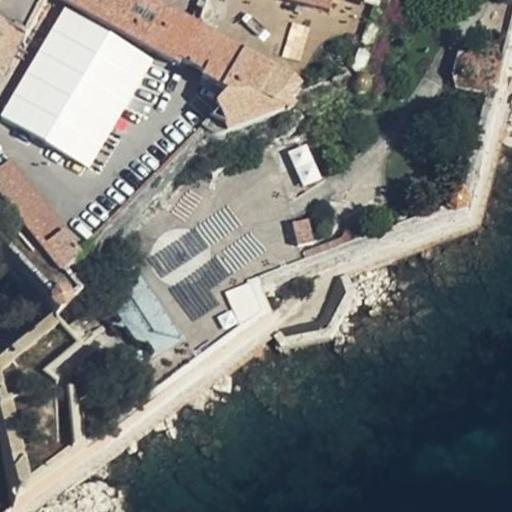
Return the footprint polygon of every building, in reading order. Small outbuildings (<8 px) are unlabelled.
[(53,0),(178,69),(180,63),(188,67),(203,75),(201,80),(227,95),(216,106),(218,109),(200,127),(212,131),(221,132),(290,106),(286,101),(290,91),(287,86),(200,33),(144,0),(256,0),(321,20),(327,0),(353,0),(351,6),(379,15),(385,0),(53,0)] [(151,62),(61,10),(0,113),(0,118),(89,170),(151,62)] [(0,28),(0,69),(7,56),(3,54),(13,35),(0,28)] [(369,85),(371,79),(370,75),(367,70),(362,68),(356,69),(352,73),(350,78),(350,83),(354,87),(359,90),(365,89),(369,85)] [(309,145),(294,151),(307,184),(322,178),(309,145)] [(41,246),(58,232),(60,231),(7,160),(0,165),(0,195),(40,247),(41,246)] [(470,217),(473,203),(468,198),(462,196),(455,198),(451,202),(450,210),(451,215),(455,219),(461,221),(467,219),(470,217)] [(303,244),(299,219),(284,222),(288,247),(303,244)] [(72,251),(58,232),(41,246),(64,277),(77,257),(72,251)] [(150,359),(185,339),(150,280),(116,301),(150,359)] [(255,312),(240,285),(215,295),(230,328),(255,312)] [(67,312),(68,307),(67,303),(65,300),(61,297),(57,296),(52,296),(48,299),(46,302),(44,307),(45,311),(48,316),(52,318),(56,319),(61,318),(64,316),(67,312)] [(24,352),(41,374),(41,375),(83,343),(67,323),(54,334),(51,330),(24,352)] [(0,373),(7,374),(9,358),(0,357),(0,373)] [(41,375),(41,374),(0,386),(0,398),(2,406),(47,392),(41,375)] [(58,431),(53,414),(42,418),(47,435),(58,431)]
